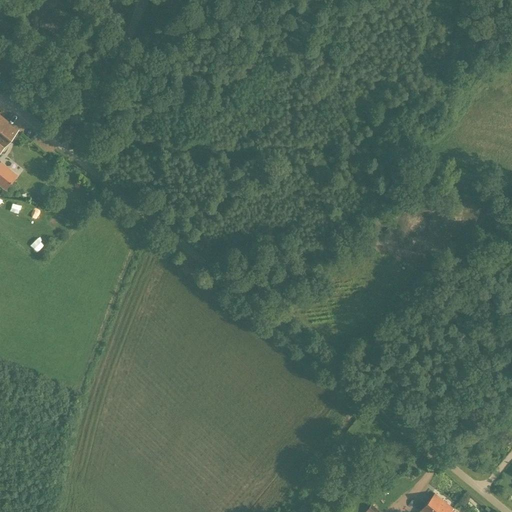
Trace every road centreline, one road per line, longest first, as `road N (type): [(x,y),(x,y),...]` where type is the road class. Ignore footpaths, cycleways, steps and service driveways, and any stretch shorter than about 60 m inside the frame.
road 1 (unclassified): [(502,511),(95,170)]
road 2 (track): [(91,138),(414,151)]
road 3 (unclassified): [(91,138),(145,0)]
